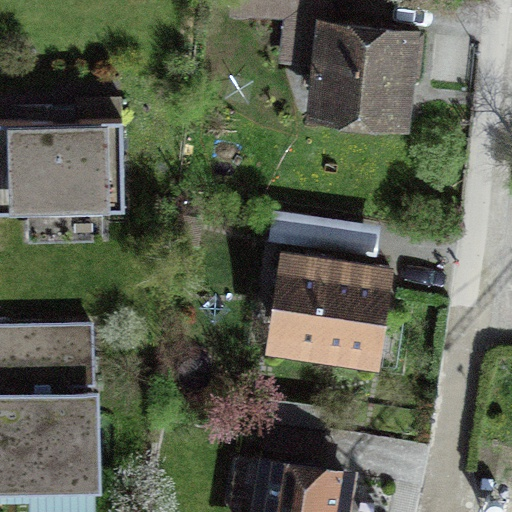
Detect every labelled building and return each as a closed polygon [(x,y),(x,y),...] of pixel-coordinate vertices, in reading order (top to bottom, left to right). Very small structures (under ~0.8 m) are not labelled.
[(332,0),(232,0),(233,8),(332,12),(332,0)] [(403,35),(327,25),(316,102),(392,113),(403,35)] [(0,207),(123,206),(121,114),(0,115),(0,207)] [(293,257),(281,331),(369,345),(381,271),(293,257)] [(91,324),(0,323),(0,353),(91,349),(91,324)] [(91,349),(0,353),(0,364),(1,382),(93,378),(91,349)] [(92,394),(0,396),(0,480),(94,478),(92,394)] [(336,511),(343,475),(269,462),(259,511),(336,511)]
